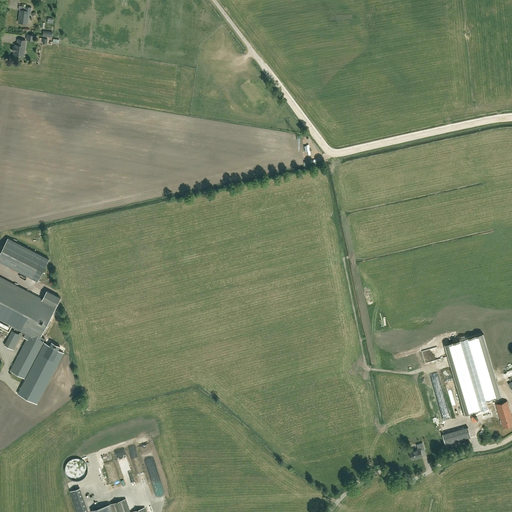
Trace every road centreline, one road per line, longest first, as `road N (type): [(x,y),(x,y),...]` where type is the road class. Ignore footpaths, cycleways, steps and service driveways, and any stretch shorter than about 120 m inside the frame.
road 1 (track): [(511,117),(332,154),(263,65)]
road 2 (unclassified): [(329,511),(370,473),(415,479),(511,438)]
